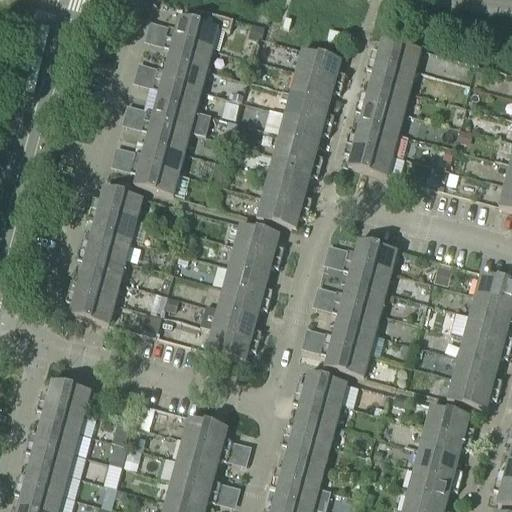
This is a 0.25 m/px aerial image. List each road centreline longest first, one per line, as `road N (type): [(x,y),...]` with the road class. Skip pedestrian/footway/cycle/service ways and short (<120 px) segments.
road 1 (residential): [(50,346),(137,14)]
road 2 (residential): [(274,403),(50,346)]
road 3 (tertiary): [(0,246),(54,49)]
road 4 (residential): [(274,403),(323,209)]
road 5 (residential): [(511,257),(323,209)]
road 6 (residential): [(3,511),(50,346)]
road 7 (residential): [(470,511),(511,387)]
